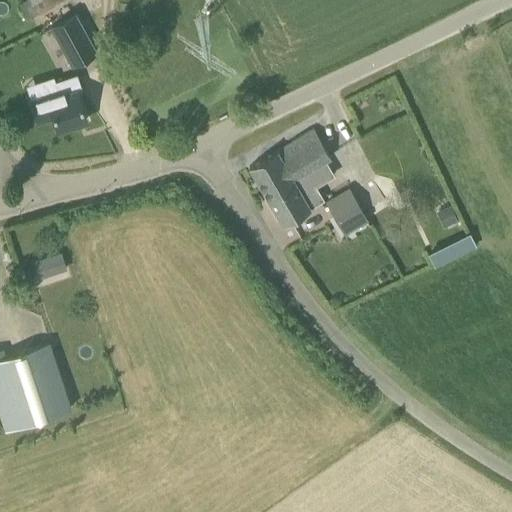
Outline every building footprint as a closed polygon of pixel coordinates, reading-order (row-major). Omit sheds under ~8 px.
[(59,0),(31,0),(39,12),(59,0)] [(75,68),(97,55),(76,17),(54,29),(75,68)] [(58,128),(86,119),(77,91),(82,90),(77,74),(55,81),(58,91),(31,100),(37,120),(54,115),(58,128)] [(266,195),(294,179),(293,177),(330,156),(314,129),(250,166),(266,195)] [(283,224),(311,208),(294,179),(266,195),(283,224)] [(350,187),(327,201),(348,235),(371,221),(350,187)] [(451,203),(437,209),(445,225),(459,219),(451,203)] [(434,263),(477,244),(471,230),(428,248),(434,263)] [(63,251),(35,260),(41,277),(68,269),(63,251)] [(0,421),(1,426),(67,404),(45,338),(2,353),(0,347),(0,421)]
